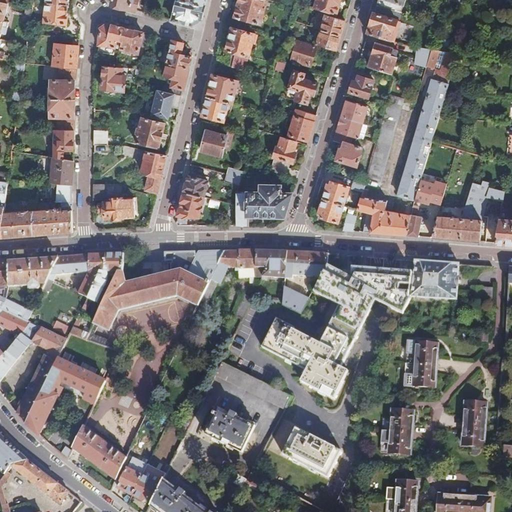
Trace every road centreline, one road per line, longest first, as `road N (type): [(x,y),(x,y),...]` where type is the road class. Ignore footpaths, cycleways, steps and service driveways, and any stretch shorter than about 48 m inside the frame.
road 1 (residential): [(84,240),(91,9),(207,38)]
road 2 (residential): [(367,0),(294,237)]
road 3 (residential): [(438,471),(436,416),(494,339),(503,253)]
road 4 (unclassified): [(503,253),(294,237)]
road 5 (residential): [(207,38),(160,238)]
road 6 (residential): [(110,511),(17,438),(0,415)]
road 7 (unclassified): [(294,237),(160,238)]
